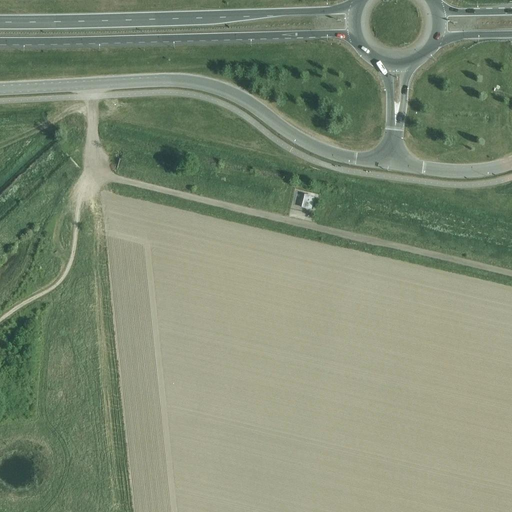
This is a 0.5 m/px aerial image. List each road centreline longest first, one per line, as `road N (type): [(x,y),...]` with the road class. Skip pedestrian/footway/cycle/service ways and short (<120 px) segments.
road 1 (track): [(94,174),(511,273)]
road 2 (secondary): [(0,88),(206,84),(244,99),(312,147),(391,164)]
road 3 (trunk): [(356,10),(0,22)]
road 4 (trunk): [(0,42),(356,35)]
road 5 (secondary): [(391,164),(467,172),(511,163)]
